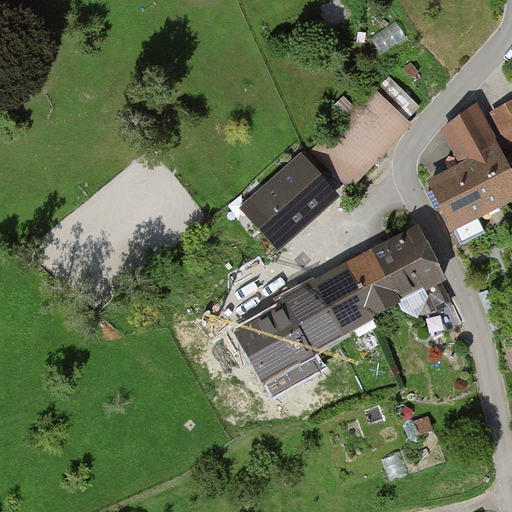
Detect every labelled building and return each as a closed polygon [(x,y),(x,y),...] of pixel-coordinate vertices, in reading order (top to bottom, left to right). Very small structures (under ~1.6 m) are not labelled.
[(412,127),(376,90),(321,145),(338,163),(330,171),(349,190),(412,127)] [(511,100),(491,112),(509,146),(511,144),(511,100)] [(457,232),(511,202),(511,163),(482,108),(443,129),(462,166),(431,183),(457,232)] [(342,204),(302,158),(245,209),(286,254),(342,204)] [(419,229),(349,268),(381,325),(451,286),(419,229)] [(349,268),(308,291),(340,348),(381,325),(349,268)] [(308,291),(253,322),(285,379),(340,348),(308,291)]
